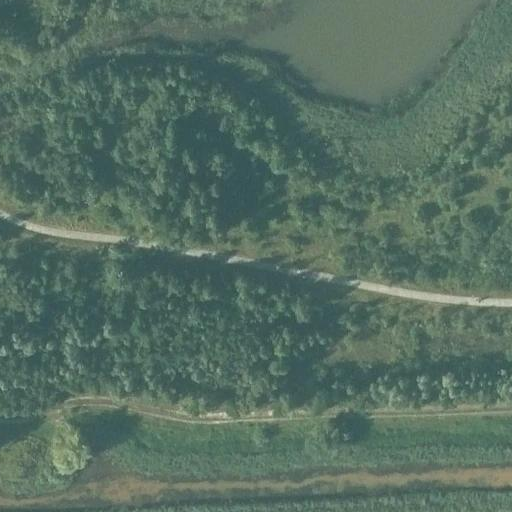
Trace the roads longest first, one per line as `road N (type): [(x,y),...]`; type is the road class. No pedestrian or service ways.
road 1 (track): [(0,13),(29,31),(72,116),(204,119),(374,218),(435,192),(511,113)]
road 2 (track): [(511,402),(210,417),(106,404),(0,407)]
